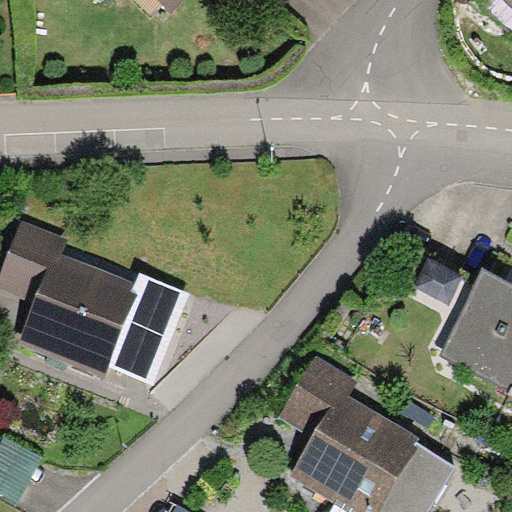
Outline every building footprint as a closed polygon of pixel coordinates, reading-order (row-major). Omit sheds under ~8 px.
[(153,0),(171,16),(184,0),(153,0)] [(279,0),(261,0),(272,9),(279,0)] [(511,0),(499,0),(511,12),(511,0)] [(71,242),(23,224),(0,283),(0,289),(36,303),(18,349),(104,382),(110,369),(155,386),(190,294),(139,275),(135,285),(65,258),(71,242)] [(511,290),(489,278),(448,357),(511,389),(511,290)] [(356,383),(317,359),(282,416),(314,436),(290,475),(348,511),(428,511),(454,471),(416,447),(420,441),(348,397),(356,383)]
